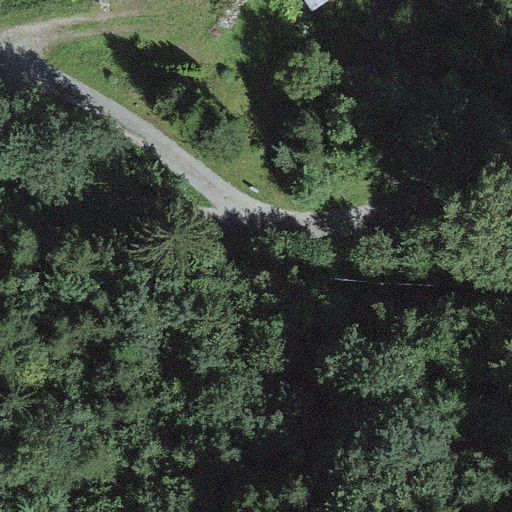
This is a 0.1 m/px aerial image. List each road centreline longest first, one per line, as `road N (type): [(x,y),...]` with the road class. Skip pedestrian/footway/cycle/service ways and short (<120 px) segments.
road 1 (track): [(0,187),(266,223),(117,120),(0,55)]
road 2 (track): [(0,39),(177,29),(448,51),(511,44)]
road 3 (track): [(266,223),(403,218),(511,186)]
